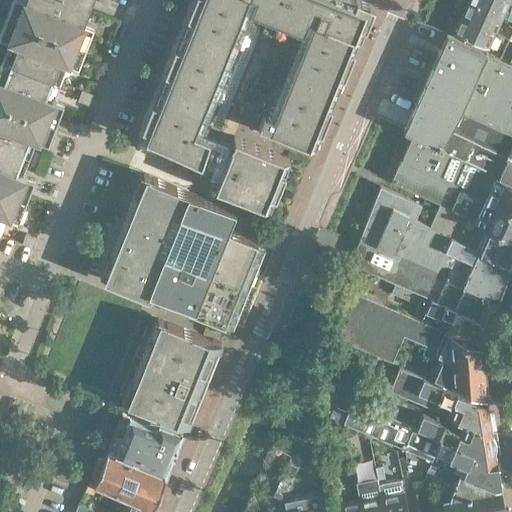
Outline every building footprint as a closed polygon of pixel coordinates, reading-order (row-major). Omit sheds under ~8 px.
[(23,0),(23,1),(21,0),(10,0),(0,28),(0,38),(8,41),(1,60),(58,83),(65,63),(77,68),(92,27),(81,23),(87,6),(89,0),(23,0)] [(364,0),(190,0),(137,133),(200,158),(209,135),(219,139),(209,166),(219,171),(214,185),(269,208),(289,157),(234,135),(232,139),(200,125),(247,6),(302,28),(267,115),(263,113),(258,126),(315,148),(373,3),(364,0)] [(468,0),(461,16),(494,31),(496,28),(499,29),(501,25),(498,23),(501,15),(468,0)] [(468,0),(501,15),(511,19),(511,7),(509,12),(504,9),(508,0),(468,0)] [(494,31),(461,16),(454,31),(487,46),(494,31)] [(445,32),(432,62),(511,98),(511,61),(508,60),(445,32)] [(0,146),(29,158),(36,140),(47,144),(63,104),(51,100),(58,83),(1,60),(0,61),(0,146)] [(440,146),(449,128),(458,108),(511,132),(511,98),(432,62),(402,130),(413,134),(440,146)] [(90,95),(81,92),(77,101),(86,104),(90,95)] [(511,132),(458,108),(449,128),(511,158),(511,132)] [(449,128),(440,146),(511,180),(511,158),(449,128)] [(511,180),(440,146),(413,134),(402,158),(486,197),(511,208),(511,180)] [(0,214),(1,213),(20,220),(36,180),(22,175),(29,158),(0,146),(0,214)] [(402,158),(401,157),(391,179),(439,202),(511,235),(511,208),(486,197),(402,158)] [(134,192),(110,254),(119,258),(111,278),(147,292),(149,289),(187,304),(186,307),(232,325),(264,243),(225,228),(233,208),(151,176),(143,196),(134,192)] [(380,184),(374,200),(444,233),(458,239),(477,248),(509,262),(510,260),(511,261),(511,235),(439,202),(430,224),(415,217),(421,203),(380,184)] [(374,200),(355,249),(395,266),(399,256),(461,283),(496,298),(511,263),(509,262),(477,248),(458,239),(444,233),(374,200)] [(35,239),(26,235),(22,244),(32,248),(35,239)] [(395,266),(355,249),(350,261),(395,280),(395,281),(418,291),(421,292),(428,296),(486,320),(496,298),(461,283),(399,256),(395,266)] [(395,281),(391,291),(414,301),(418,291),(395,281)] [(428,296),(421,292),(415,305),(424,309),(420,319),(447,330),(480,345),(490,322),(486,320),(428,296)] [(426,342),(439,348),(437,352),(482,371),(480,345),(447,330),(410,314),(367,296),(348,340),(391,358),(402,332),(410,335),(410,334),(426,342)] [(149,337),(133,379),(142,382),(134,402),(189,424),(221,342),(166,320),(158,340),(149,337)] [(422,352),(435,358),(428,373),(484,398),(482,371),(437,352),(439,348),(426,342),(422,352)] [(485,402),(399,366),(390,388),(439,409),(438,411),(454,417),(455,416),(490,431),(489,429),(492,421),(491,416),(486,410),(485,402)] [(335,392),(340,394),(350,399),(360,378),(344,372),(335,392)] [(340,394),(338,401),(348,406),(342,421),(348,423),(358,427),(404,446),(416,452),(432,458),(440,462),(444,453),(455,458),(452,467),(499,486),(499,484),(501,478),(500,471),(496,466),(494,459),(415,426),(350,399),(340,394)] [(121,410),(106,448),(163,470),(180,426),(157,418),(155,424),(121,410)] [(420,413),(415,426),(494,459),(493,452),(496,445),(495,438),(490,432),(490,431),(455,416),(454,417),(450,427),(445,425),(445,424),(420,413)] [(358,427),(348,423),(344,426),(346,434),(346,436),(351,435),(355,432),(358,427)] [(416,452),(404,446),(405,459),(412,461),(416,452)] [(106,448),(94,480),(93,482),(126,496),(152,507),(165,471),(163,470),(106,448)] [(440,462),(432,458),(430,466),(428,465),(423,478),(433,481),(430,490),(436,493),(438,499),(433,500),(434,511),(485,511),(504,508),(499,486),(452,467),(440,462)] [(377,477),(383,511),(407,511),(403,491),(390,493),(387,481),(384,469),(376,470),(377,477)] [(324,476),(311,478),(318,505),(329,503),(326,485),(324,476)] [(383,511),(377,477),(355,481),(359,499),(361,511),(383,511)] [(126,496),(118,511),(159,511),(160,511),(152,507),(126,496)] [(361,511),(359,499),(337,504),(338,511),(361,511)]
